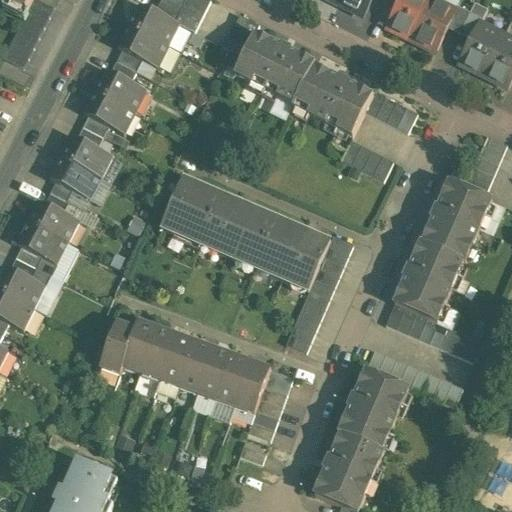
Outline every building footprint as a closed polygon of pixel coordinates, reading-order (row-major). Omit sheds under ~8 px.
[(0,0),(0,4),(26,17),(35,1),(35,0),(0,0)] [(185,6),(174,0),(162,0),(160,6),(180,16),(185,6)] [(211,5),(200,0),(187,0),(185,6),(180,16),(175,27),(180,29),(195,37),(211,5)] [(342,0),(339,6),(363,18),(372,0),(342,0)] [(402,0),(399,7),(387,31),(411,42),(431,3),(424,0),(402,0)] [(54,11),(35,1),(26,17),(4,63),(23,73),(54,11)] [(454,15),(431,3),(411,42),(436,54),(448,31),(455,15),(454,15)] [(180,16),(160,6),(154,16),(175,27),(180,16)] [(154,16),(140,9),(129,31),(168,51),(180,29),(175,27),(154,16)] [(470,16),(457,9),(454,15),(455,15),(448,31),(459,37),(470,16)] [(483,22),(470,16),(459,37),(471,43),(479,28),(480,28),(483,22)] [(240,19),(224,51),(243,61),(255,37),(259,29),(240,19)] [(471,43),(460,67),(484,79),(503,40),(480,28),(479,28),(471,43)] [(168,51),(129,31),(118,53),(142,65),(157,73),(168,51)] [(243,61),(234,79),(294,109),(313,70),(315,67),(291,55),(292,54),(282,48),(281,50),(255,37),(243,61)] [(511,44),(503,40),(484,79),(508,91),(511,83),(511,44)] [(142,65),(122,55),(117,66),(136,76),(142,65)] [(136,76),(117,66),(111,77),(131,88),(136,76)] [(350,86),(339,80),(338,82),(313,70),(294,109),(293,111),(353,141),(365,116),(373,100),(349,88),(350,86)] [(111,77),(107,76),(96,97),(135,117),(147,96),(131,88),(111,77)] [(135,117),(96,97),(85,120),(89,122),(109,132),(124,140),(135,117)] [(418,118),(375,97),(373,100),(365,116),(408,138),(418,118)] [(109,132),(89,122),(84,132),(104,142),(109,132)] [(104,142),(84,132),(78,144),(98,154),(104,142)] [(507,149),(487,140),(482,151),(502,159),(507,149)] [(78,144),(74,142),(63,163),(102,183),(113,162),(98,154),(78,144)] [(394,166),(351,145),(341,165),(384,187),(394,166)] [(502,159),(482,151),(478,161),(498,170),(502,159)] [(498,170),(478,161),(473,172),(494,181),(498,170)] [(102,183),(63,163),(51,186),(79,200),(90,206),(102,183)] [(494,181),(473,172),(469,182),(489,191),(494,181)] [(216,255),(239,208),(240,207),(184,182),(161,234),(173,239),(175,237),(216,254),(216,255)] [(469,182),(464,194),(484,202),(489,191),(469,182)] [(79,200),(56,188),(51,198),(74,210),(79,200)] [(424,249),(463,265),(465,266),(492,205),(484,202),(464,194),(449,188),(438,213),(437,213),(433,222),(434,223),(424,249)] [(74,210),(51,198),(45,209),(68,221),(74,210)] [(45,209),(40,207),(29,228),(68,248),(79,227),(68,221),(45,209)] [(257,272),(277,225),(239,208),(216,255),(217,258),(238,268),(242,266),(257,272)] [(277,225),(257,272),(267,277),(268,281),(289,290),(293,288),(307,294),(306,297),(308,298),(331,246),(313,239),(312,240),(277,225)] [(68,248),(29,228),(18,250),(22,252),(41,263),(57,270),(68,248)] [(334,241),(286,350),(306,358),(354,249),(334,241)] [(463,265),(424,249),(422,248),(411,273),(409,272),(405,282),(407,283),(396,308),(437,326),(463,265)] [(41,263),(22,252),(16,263),(36,273),(41,263)] [(36,273),(16,263),(11,274),(31,284),(36,273)] [(57,270),(41,263),(36,273),(51,281),(57,270)] [(11,274),(6,272),(0,284),(0,296),(35,314),(46,292),(31,284),(11,274)] [(51,281),(36,273),(31,284),(46,292),(51,281)] [(337,287),(309,356),(321,361),(350,293),(337,287)] [(35,314),(0,296),(0,324),(9,329),(24,336),(35,314)] [(437,326),(394,309),(385,330),(473,368),(482,347),(437,326)] [(9,329),(0,324),(0,337),(3,339),(9,329)] [(136,334),(122,371),(141,378),(157,333),(139,326),(136,334)] [(116,327),(107,353),(101,351),(97,362),(103,364),(100,372),(119,379),(122,371),(136,334),(116,327)] [(157,333),(141,378),(160,385),(176,340),(157,333)] [(195,347),(176,340),(160,385),(179,392),(195,347)] [(195,347),(179,392),(198,399),(214,354),(195,347)] [(214,354),(198,399),(216,406),(233,360),(214,354)] [(463,393),(375,355),(366,376),(408,395),(454,414),(463,393)] [(233,360),(216,406),(235,412),(252,367),(233,360)] [(271,374),(252,367),(235,412),(255,419),(256,416),(260,404),(264,393),(271,374)] [(293,382),(271,374),(264,393),(287,401),(293,382)] [(339,438),(341,438),(382,455),(408,395),(366,376),(355,401),(353,401),(348,412),(351,412),(339,438)] [(287,401),(264,393),(260,404),(283,412),(287,401)] [(283,412),(260,404),(256,416),(278,424),(283,412)] [(278,424),(256,416),(255,419),(252,427),(274,435),(278,424)] [(274,435),(252,427),(248,438),(270,446),(274,435)] [(382,455),(341,438),(330,463),(329,462),(324,473),(325,473),(314,499),(341,511),(344,511),(359,511),(384,456),(382,455)] [(266,458),(244,449),(240,461),(262,469),(266,458)] [(77,467),(64,495),(60,493),(55,505),(59,507),(56,511),(111,511),(113,508),(108,505),(117,485),(77,467)]
